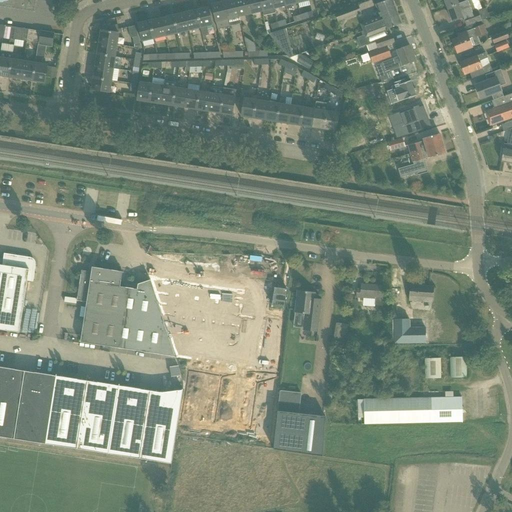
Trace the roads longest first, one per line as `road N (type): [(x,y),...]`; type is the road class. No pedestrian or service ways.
road 1 (residential): [(331,154),(64,115)]
road 2 (residential): [(475,178),(411,0)]
road 3 (residential): [(64,115),(80,16),(137,0)]
road 4 (residential): [(136,227),(0,205)]
